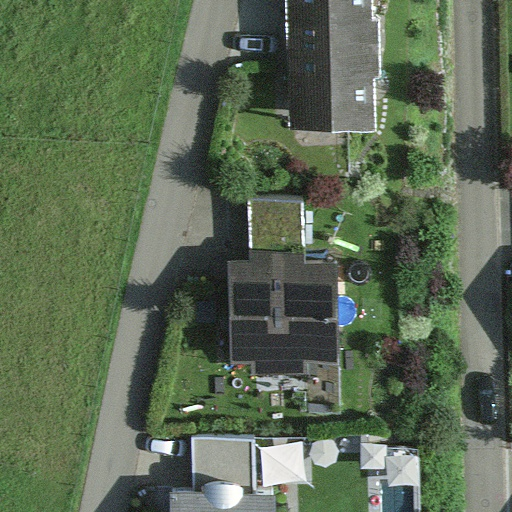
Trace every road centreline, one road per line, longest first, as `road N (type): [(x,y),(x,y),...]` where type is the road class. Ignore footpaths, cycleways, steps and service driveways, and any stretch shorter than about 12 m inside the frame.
road 1 (residential): [(216,0),(99,511)]
road 2 (residential): [(472,0),(488,511)]
